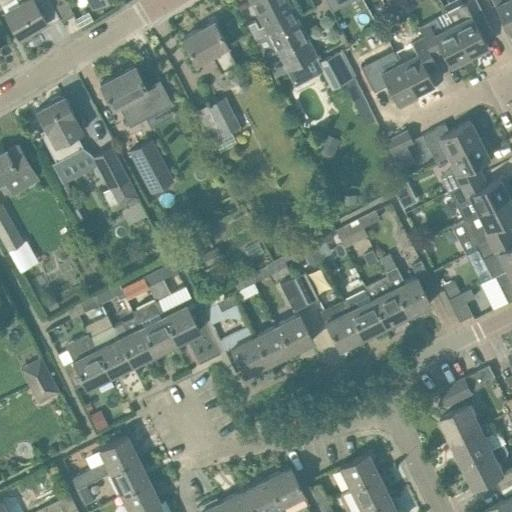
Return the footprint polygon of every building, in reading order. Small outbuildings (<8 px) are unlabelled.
[(0,0),(0,1),(5,10),(4,11),(19,36),(20,35),(19,33),(31,26),(32,28),(57,14),(61,21),(50,0),(0,0)] [(50,0),(61,21),(73,14),(65,0),(50,0)] [(250,0),(267,32),(296,17),(287,0),(250,0)] [(450,20),(467,54),(487,45),(476,24),(485,19),(488,25),(489,24),(476,0),(466,0),(445,11),(450,20)] [(511,0),(491,0),(509,33),(511,31),(511,0)] [(421,34),(422,35),(437,65),(447,60),(449,64),(467,54),(450,20),(439,25),(435,16),(417,26),(421,34)] [(314,53),(296,17),(267,32),(263,35),(255,39),(274,74),(314,53)] [(226,44),(223,37),(213,20),(182,37),(195,61),(211,53),(220,70),(236,62),(226,44)] [(255,20),(247,23),(255,39),(263,35),(262,34),(255,20)] [(434,60),(422,35),(413,40),(419,53),(399,63),(414,92),(434,82),(425,65),(434,60)] [(331,87),(355,75),(342,50),(318,62),(331,87)] [(384,78),(398,106),(416,97),(414,92),(399,63),(389,68),(381,52),(359,64),(370,85),(384,78)] [(134,64),(100,82),(112,105),(117,102),(129,125),(172,103),(159,79),(145,86),(134,64)] [(51,101),(35,109),(46,128),(40,130),(56,160),(82,146),(76,134),(82,130),(73,115),(74,114),(64,94),(61,95),(58,94),(52,98),(51,101)] [(212,140),(239,127),(223,96),(195,110),(212,140)] [(435,161),(448,154),(479,138),(469,119),(448,130),(444,122),(422,134),(435,161)] [(412,141),(406,128),(385,138),(391,151),(397,164),(402,162),(397,149),(412,141)] [(340,138),(319,129),(312,146),(333,156),(340,138)] [(449,190),(477,175),(472,165),(490,156),(489,152),(491,149),(484,136),(485,136),(484,135),(479,138),(448,154),(452,163),(440,177),(447,191),(449,190)] [(173,179),(151,137),(127,150),(150,191),(173,179)] [(276,186),(264,164),(254,170),(246,155),(256,149),(251,139),(229,150),(247,182),(257,176),(265,191),(276,186)] [(6,150),(5,149),(0,151),(0,180),(5,178),(13,192),(37,177),(25,157),(17,144),(6,150)] [(108,187),(110,186),(117,202),(113,207),(114,209),(138,197),(128,177),(111,145),(91,155),(108,187)] [(511,193),(511,191),(503,174),(482,185),(477,175),(449,190),(456,204),(472,201),(477,211),(477,212),(508,195),(511,193)] [(405,181),(393,187),(402,206),(414,199),(405,181)] [(356,193),(344,193),(344,204),(356,204),(356,193)] [(502,222),(511,217),(511,193),(508,195),(477,212),(477,211),(461,218),(476,248),(480,247),(507,232),(502,222)] [(0,203),(0,234),(8,249),(22,241),(1,203),(0,203)] [(375,208),(358,216),(363,227),(380,218),(375,208)] [(363,227),(358,216),(335,228),(344,246),(367,235),(363,227)] [(316,244),(330,238),(332,236),(328,227),(311,235),(316,244)] [(494,275),(506,269),(506,268),(511,265),(511,241),(511,242),(507,232),(480,247),(494,275)] [(281,254),(286,265),(287,264),(285,259),(316,244),(311,235),(280,251),(281,254)] [(430,238),(423,241),(428,252),(435,249),(430,238)] [(215,246),(201,253),(207,264),(221,257),(215,246)] [(372,248),(362,253),(368,265),(378,260),(372,248)] [(378,257),(386,273),(407,314),(430,302),(416,274),(404,280),(389,251),(378,257)] [(249,272),(254,280),(286,265),(281,254),(249,272)] [(148,284),(165,276),(177,270),(172,261),(143,275),(148,284)] [(499,285),(507,301),(511,298),(511,265),(506,268),(506,269),(511,279),(499,285)] [(292,276),(305,304),(318,297),(304,270),(292,276)] [(254,280),(249,272),(238,278),(242,286),(254,280)] [(384,325),(407,314),(386,273),(364,284),(370,297),(384,325)] [(132,292),(148,284),(143,275),(127,283),(132,292)] [(305,304),(292,276),(279,282),(293,310),(305,304)] [(117,279),(111,283),(113,285),(96,293),(100,302),(116,294),(118,298),(125,295),(123,291),(124,290),(118,279),(117,279)] [(452,279),(443,284),(449,296),(458,292),(452,279)] [(465,300),(474,296),(469,287),(448,298),(459,320),(471,314),(465,300)] [(186,289),(157,303),(176,341),(199,330),(186,302),(191,299),(186,289)] [(233,292),(204,308),(209,317),(238,301),(233,292)] [(100,302),(96,293),(80,301),(84,310),(100,302)] [(361,336),(384,325),(370,297),(348,308),(361,336)] [(54,298),(45,303),(51,312),(60,307),(54,298)] [(132,308),(140,325),(154,353),(176,341),(157,303),(156,303),(154,298),(132,308)] [(338,348),(361,336),(348,308),(342,298),(319,309),(338,348)] [(299,312),(276,323),(289,351),(313,340),(299,312)] [(83,322),(79,313),(62,321),(66,330),(83,322)] [(154,353),(140,325),(129,330),(123,320),(113,325),(112,323),(111,324),(131,364),(154,353)] [(267,362),(289,351),(276,323),(253,334),(267,362)] [(131,364),(111,324),(88,335),(89,335),(95,347),(109,375),(131,364)] [(244,374),(267,362),(253,334),(225,349),(235,370),(240,367),(244,374)] [(95,347),(89,335),(57,351),(74,385),(83,380),(86,386),(109,375),(95,347)] [(28,383),(50,373),(40,355),(19,367),(28,383)] [(479,369),(484,379),(494,374),(489,363),(479,369)] [(485,382),(484,379),(479,369),(440,389),(447,403),(472,390),(471,389),(485,382)] [(38,401),(59,390),(50,373),(28,383),(38,401)] [(440,416),(452,440),(491,421),(491,420),(481,425),(470,402),(440,416)] [(102,413),(91,418),(97,430),(108,424),(102,413)] [(491,421),(452,440),(463,463),(505,443),(507,442),(500,428),(496,430),(491,421)] [(77,487),(86,483),(110,470),(137,457),(126,433),(98,447),(104,459),(71,476),(76,487),(77,487)] [(508,450),(505,443),(463,463),(474,486),(504,471),(498,459),(506,455),(508,450)] [(339,464),(350,487),(378,474),(367,451),(339,464)] [(110,470),(121,493),(148,479),(137,457),(110,470)] [(267,476),(280,504),(303,492),(290,465),(267,476)] [(362,510),(389,496),(385,487),(389,485),(382,471),(378,474),(350,487),(362,510)] [(256,511),(264,511),(280,504),(267,476),(244,487),(256,511)] [(63,489),(59,479),(52,482),(57,492),(63,489)] [(121,493),(130,511),(138,511),(160,501),(148,479),(121,493)] [(310,487),(318,503),(327,499),(319,482),(310,487)] [(94,498),(86,483),(77,487),(85,503),(94,498)] [(256,511),(244,487),(221,499),(227,511),(256,511)] [(30,511),(67,511),(77,507),(69,493),(30,511)] [(487,511),(511,511),(511,493),(485,507),(487,511)] [(397,511),(389,496),(362,510),(357,511),(397,511)] [(196,506),(199,511),(227,511),(221,499),(212,503),(210,499),(196,506)] [(322,511),(333,511),(327,499),(318,503),(322,511)] [(164,511),(160,501),(138,511),(164,511)]
